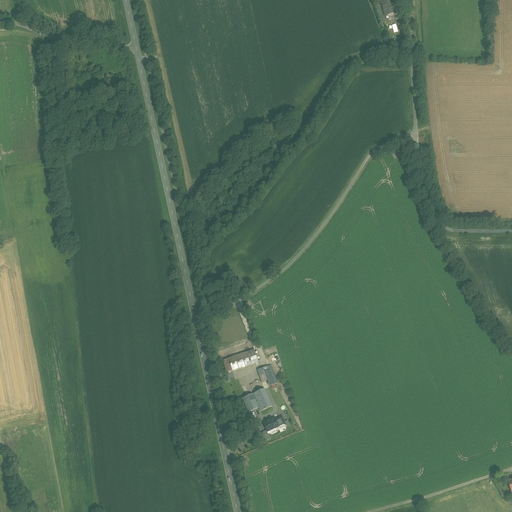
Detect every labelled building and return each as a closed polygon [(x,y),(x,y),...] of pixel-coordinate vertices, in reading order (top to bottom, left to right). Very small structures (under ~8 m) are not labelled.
[(391,0),(389,0),(381,3),(386,17),(396,13),(391,0)] [(254,350),(229,359),(233,371),(258,363),(254,350)] [(267,367),(257,370),(262,383),(271,379),(267,367)] [(264,389),(247,397),(238,379),(225,384),(234,403),(243,399),(249,412),(259,408),(270,403),(264,389)] [(270,403),(259,408),(260,411),(259,411),(262,419),(275,413),(270,403)] [(275,418),(264,423),(267,431),(268,432),(276,428),(277,430),(286,426),(282,417),(275,420),(275,418)]
